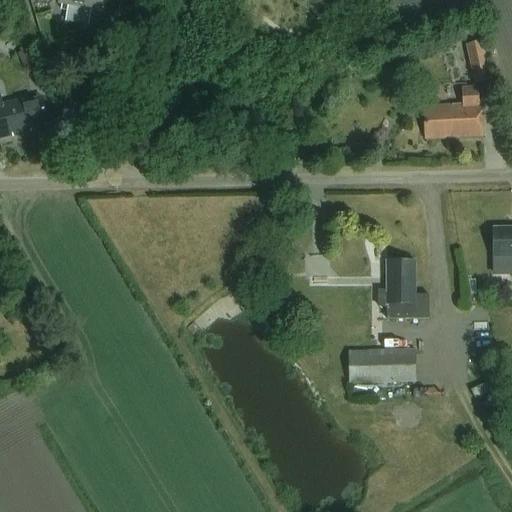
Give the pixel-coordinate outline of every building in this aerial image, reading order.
[(58,0),(58,5),(101,12),(102,0),(58,0)] [(479,42),(464,46),(472,85),(487,82),(479,42)] [(40,68),(33,50),(19,56),(26,74),(40,68)] [(429,116),(424,116),(425,142),(482,139),(480,105),(478,106),(477,90),(462,90),(462,106),(429,108),(429,116)] [(0,140),(13,138),(12,136),(29,132),(30,133),(48,129),(41,99),(23,103),(22,101),(2,107),(0,100),(0,99),(1,99),(0,96),(0,140)] [(511,229),(493,230),(493,259),(494,259),(494,276),(511,275),(511,229)] [(378,293),(378,310),(386,310),(386,322),(428,322),(428,298),(414,298),(414,264),(385,264),(385,268),(386,281),(386,293),(378,293)] [(325,280),(327,321),(335,320),(337,344),(374,342),(371,293),(335,295),(334,279),(325,280)] [(478,306),(477,298),(469,299),(470,307),(478,306)] [(349,386),(416,384),(415,352),(348,354),(349,386)]
